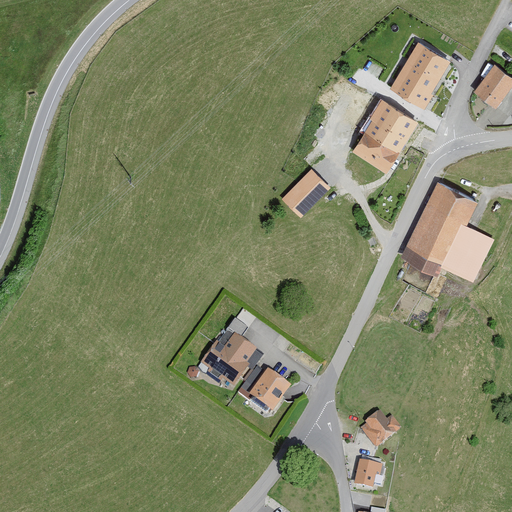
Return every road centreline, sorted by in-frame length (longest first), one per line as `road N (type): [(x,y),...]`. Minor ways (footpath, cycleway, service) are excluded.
road 1 (residential): [(511,137),(458,147),(433,163),(309,416)]
road 2 (motorway): [(0,247),(59,76),(120,0)]
